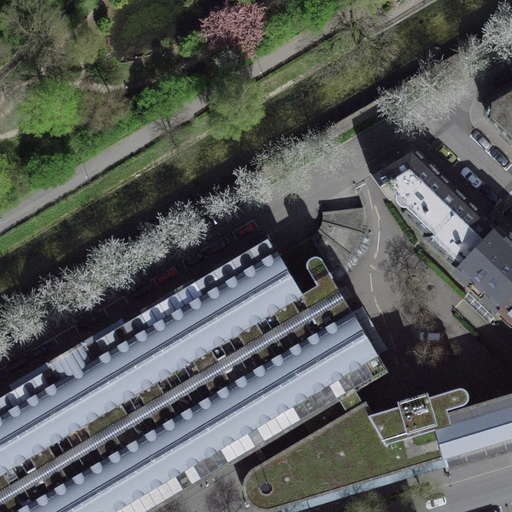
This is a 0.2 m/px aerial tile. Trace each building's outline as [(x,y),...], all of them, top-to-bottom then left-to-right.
[(511,89),(490,103),(488,119),(511,141),(511,89)] [(414,223),(450,185),(411,149),(370,173),(389,200),(396,196),(396,202),(402,207),(407,207),(403,213),(414,223)] [(456,268),(495,228),(450,185),(414,223),(426,234),(424,236),(443,256),(444,255),(456,268)] [(354,250),(359,240),(362,230),(364,219),(363,207),(323,212),(323,216),(322,220),(322,224),(320,227),(318,230),(315,233),(312,235),(279,255),(273,244),(267,234),(0,392),(0,511),(148,511),(303,421),(355,391),(388,372),(334,281),(329,273),(339,267),(347,259),(354,250)] [(501,310),(511,298),(511,244),(495,228),(456,268),(501,310)] [(511,320),(511,298),(501,310),(511,320)] [(511,392),(447,412),(446,409),(465,404),(466,403),(467,402),(468,401),(469,400),(469,398),(469,397),(470,395),(469,394),(469,393),(468,391),(467,390),(466,389),(465,389),(464,388),(462,387),(461,387),(459,388),(433,395),(373,414),(365,401),(362,402),(355,391),(303,421),(307,427),(311,433),(255,465),(250,470),(246,475),(244,481),(244,489),(246,495),(249,501),(254,505),(257,507),(262,509),(266,510),(270,510),(443,458),(446,470),(457,467),(511,450),(511,392)]
